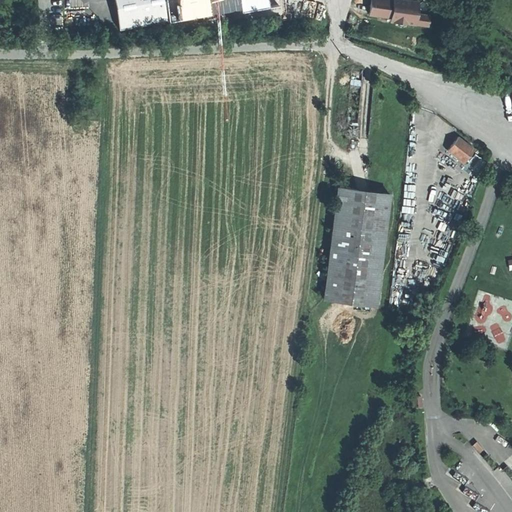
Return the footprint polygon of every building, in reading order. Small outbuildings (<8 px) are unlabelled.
[(112,0),(117,27),(166,19),(162,0),(112,0)] [(162,0),(166,19),(166,22),(242,9),(243,13),(268,9),(266,0),(162,0)] [(369,0),(368,13),(390,16),(393,21),(396,24),(402,25),(405,22),(427,25),(428,15),(415,13),(417,1),(410,0),(369,0)] [(463,162),(474,149),(458,137),(447,150),(463,162)] [(371,304),(385,194),(334,187),(320,297),(371,304)] [(423,409),(422,396),(413,397),(414,409),(423,409)]
